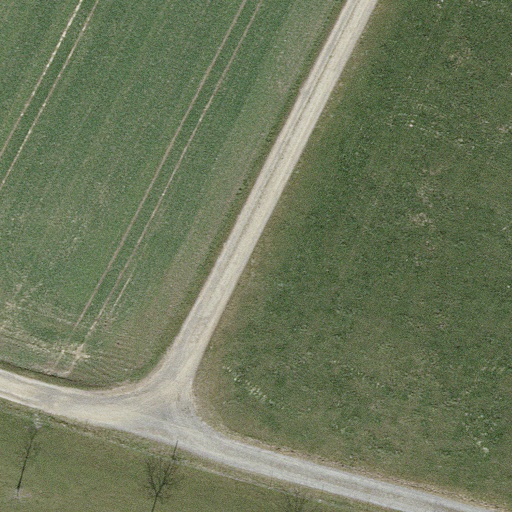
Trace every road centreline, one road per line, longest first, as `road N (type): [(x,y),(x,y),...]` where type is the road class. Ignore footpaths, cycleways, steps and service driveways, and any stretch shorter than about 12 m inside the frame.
road 1 (track): [(145,420),(357,0)]
road 2 (track): [(448,511),(0,379)]
